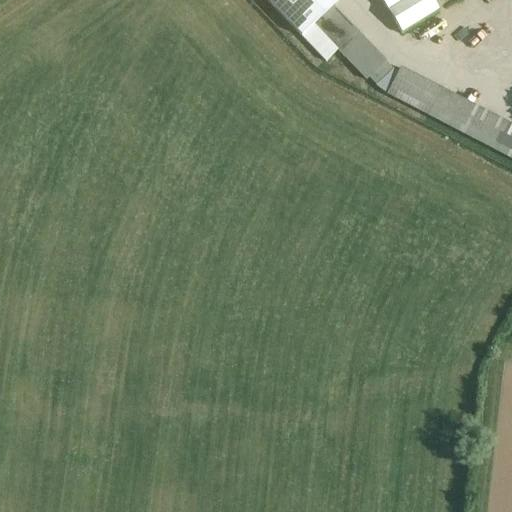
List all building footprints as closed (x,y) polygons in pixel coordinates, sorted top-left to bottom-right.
[(340,0),(265,0),(301,37),(332,8),(340,0)] [(380,0),(402,34),(438,11),(431,0),(380,0)] [(332,8),(301,37),(326,63),(357,33),(332,8)] [(385,63),(361,38),(342,56),(366,82),(369,79),(385,63)] [(385,63),(369,79),(377,87),(393,72),(385,63)] [(442,91),(401,70),(388,95),(428,117),(442,91)] [(511,127),(442,91),(428,117),(511,160),(511,127)]
